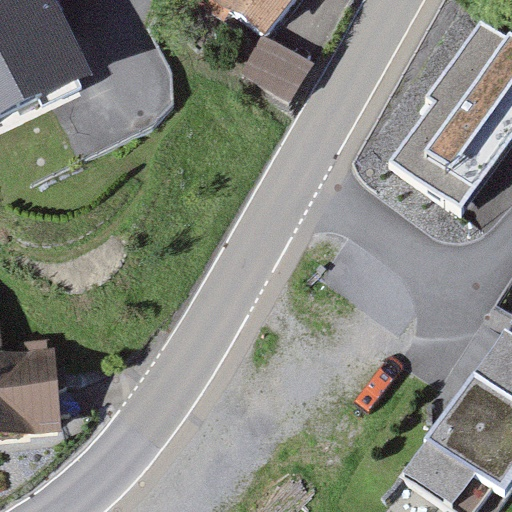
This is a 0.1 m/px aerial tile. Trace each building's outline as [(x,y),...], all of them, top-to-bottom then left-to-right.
[(0,143),(94,101),(48,0),(20,0),(0,9),(0,143)] [(213,0),(274,47),(310,0),(213,0)] [(511,147),(511,50),(481,27),(424,102),(433,109),(388,168),(457,220),(511,147)] [(511,495),(511,343),(504,338),(398,479),(442,511),(454,511),(476,484),(505,505),(511,495)] [(0,361),(0,445),(62,440),(55,357),(0,362),(0,361)]
